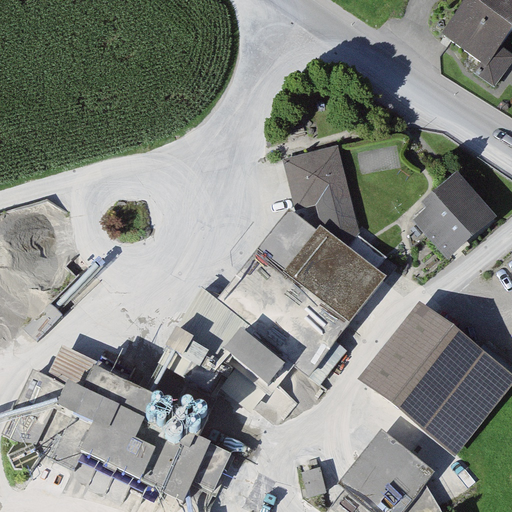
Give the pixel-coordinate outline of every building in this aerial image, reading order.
[(511,46),(511,0),(478,0),(444,40),(475,66),(489,78),(501,88),(511,75),(511,60),(505,55),(511,46)] [(340,153),(287,166),(301,215),(322,209),(328,228),(290,276),(265,256),(216,308),(202,293),(165,364),(209,383),(226,358),(272,394),(296,367),(314,382),(391,282),(364,259),(340,153)] [(498,226),(463,181),(415,218),(450,263),(498,226)] [(511,381),(430,311),(369,382),(450,451),(511,381)] [(215,423),(67,357),(54,385),(32,375),(6,433),(46,451),(63,414),(98,430),(88,454),(212,509),(232,464),(203,451),(215,423)] [(341,487),(369,511),(410,511),(438,481),(387,436),(341,487)]
